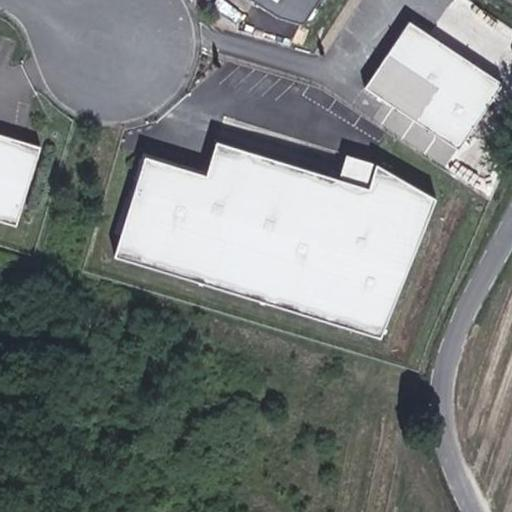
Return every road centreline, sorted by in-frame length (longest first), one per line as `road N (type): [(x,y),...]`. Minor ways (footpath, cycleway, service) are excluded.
road 1 (unclassified): [(511,237),(446,387),(486,511)]
road 2 (unclassified): [(19,0),(132,43)]
